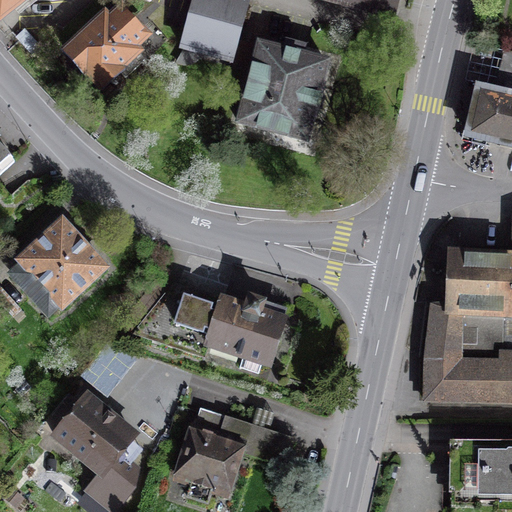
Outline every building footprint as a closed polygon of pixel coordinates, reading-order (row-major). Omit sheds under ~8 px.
[(0,0),(0,16),(1,17),(21,0),(0,0)] [(247,3),(237,0),(196,0),(184,47),(231,60),(247,3)] [(105,18),(67,53),(86,73),(87,72),(102,88),(120,72),(126,78),(145,60),(134,49),(145,38),(145,39),(147,37),(145,35),(122,10),(109,22),(105,18)] [(327,63),(260,46),(253,71),(246,97),(239,123),(306,141),(313,118),(314,118),(322,87),(321,87),(327,63)] [(496,94),(479,90),(469,136),(511,146),(511,53),(506,52),(503,61),(504,62),(496,94)] [(0,175),(15,162),(0,145),(0,175)] [(105,269),(63,223),(20,262),(63,308),(105,269)] [(511,325),(511,263),(511,251),(454,250),(453,313),(427,312),(425,407),(511,408),(511,378),(451,377),(453,324),(511,325)] [(246,309),(177,286),(137,335),(205,358),(210,345),(244,356),(240,367),(259,373),(262,363),(269,365),(283,322),(261,314),(265,303),(249,298),(246,309)] [(134,436),(88,398),(56,437),(102,474),(89,490),(116,511),(135,489),(138,472),(118,456),(134,436)] [(295,440),(201,410),(179,479),(192,483),(187,497),(208,504),(212,490),(225,494),(239,451),(286,467),(295,440)] [(474,504),(511,504),(511,511),(511,448),(453,448),(453,493),(474,493),(474,504)]
